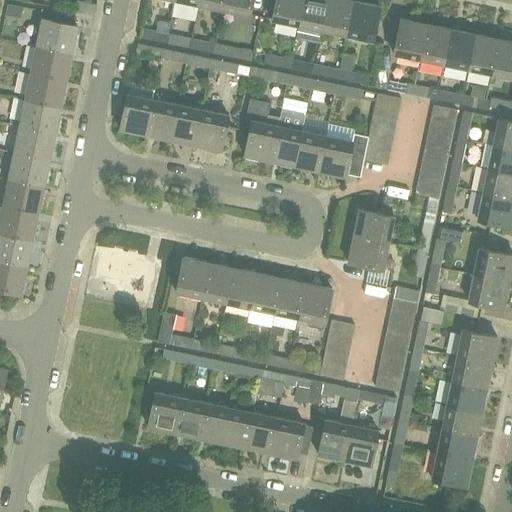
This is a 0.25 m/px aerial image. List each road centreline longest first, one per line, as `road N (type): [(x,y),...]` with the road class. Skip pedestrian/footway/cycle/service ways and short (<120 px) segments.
road 1 (residential): [(402,511),(27,436)]
road 2 (residential): [(309,205),(313,242),(293,250),(76,204)]
road 3 (residential): [(309,205),(87,155)]
road 4 (residential): [(87,155),(120,0)]
road 5 (residential): [(47,340),(76,204)]
